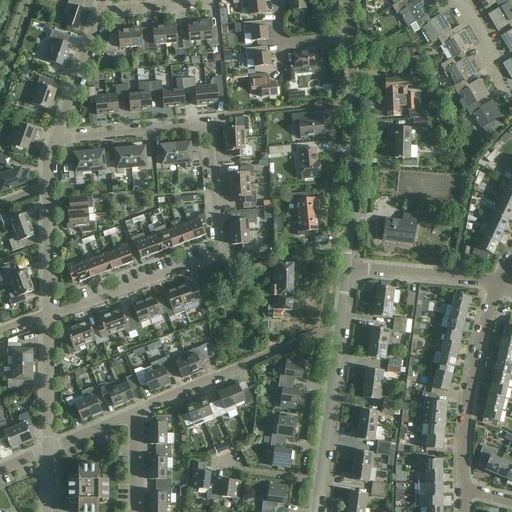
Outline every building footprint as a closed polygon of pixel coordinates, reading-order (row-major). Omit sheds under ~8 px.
[(69,15),(65,25),(78,29),(85,9),(81,8),(83,0),(82,0),(68,0),(64,14),(69,15)] [(241,3),(241,8),(242,16),(266,14),(264,0),(259,1),(258,0),(232,0),(233,4),(241,3)] [(288,0),(290,10),(307,8),(305,0),(288,0)] [(402,0),(395,5),(395,4),(392,6),(396,14),(399,12),(407,26),(415,22),(427,15),(429,14),(420,0),(415,0),(407,5),(404,0),(402,0)] [(479,0),(485,9),(496,2),(499,7),(499,8),(508,2),(509,2),(511,1),(510,0),(479,0)] [(499,8),(499,7),(488,14),(497,31),(509,24),(511,29),(511,30),(511,29),(511,8),(509,2),(508,2),(499,8)] [(415,22),(419,29),(422,28),(430,42),(438,38),(438,37),(450,30),(450,31),(451,30),(442,14),(430,20),(427,15),(415,22)] [(210,20),(198,21),(200,41),(206,40),(207,44),(209,46),(218,45),(217,30),(211,31),(210,20)] [(188,33),(182,33),(184,49),(192,48),(195,45),(194,41),(200,41),(198,21),(187,22),(188,33)] [(261,21),(243,23),(245,44),(252,43),(252,41),(268,40),(267,26),(261,27),(261,21)] [(175,23),(164,24),(165,44),(171,43),(172,47),(175,49),(184,49),(182,33),(176,34),(175,23)] [(153,36),(147,37),(149,52),(158,51),(160,48),(160,44),(165,44),(164,24),(152,25),(153,36)] [(140,26),(129,28),(131,47),(137,47),(137,50),(140,53),(149,52),(147,37),(141,37),(140,26)] [(131,47),(129,28),(117,29),(118,36),(115,36),(109,34),(105,48),(103,53),(114,57),(116,51),(118,52),(122,52),(125,49),(125,48),(131,47)] [(438,37),(438,38),(442,45),(445,43),(453,58),(474,46),(464,29),(453,36),(450,31),(450,30),(438,37)] [(511,29),(500,36),(510,52),(511,51),(511,29),(511,30),(511,29)] [(52,30),(43,54),(49,56),(47,61),(63,66),(69,50),(70,50),(72,46),(71,45),(71,44),(64,42),(66,35),(52,30)] [(245,49),(246,60),(247,68),(254,67),(271,66),(269,53),(264,53),(263,47),(245,49)] [(295,68),(316,66),(314,51),(294,53),(295,68)] [(440,65),(445,73),(447,76),(450,75),(456,85),(465,80),(477,73),(467,57),(456,64),(452,58),(440,65)] [(511,58),(503,64),(511,79),(511,58)] [(410,72),(420,71),(419,61),(410,61),(410,72)] [(269,83),(268,74),(250,76),(251,90),(261,89),(262,97),(278,96),(276,82),(269,83)] [(210,85),(205,86),(207,105),(218,104),(217,88),(222,88),(221,75),(215,76),(215,78),(212,78),(210,82),(210,85)] [(37,90),(32,104),(34,105),(49,110),(54,95),(56,89),(54,89),(51,87),(53,81),(40,76),(37,83),(39,84),(37,90)] [(385,89),(386,96),(398,95),(406,95),(407,110),(415,109),(414,98),(413,92),(407,93),(407,86),(417,86),(417,78),(410,78),(410,77),(401,77),(401,78),(384,79),(384,90),(385,89)] [(177,89),(172,89),(174,108),(185,107),(183,92),(189,91),(188,78),(176,79),(177,89)] [(194,78),(188,78),(189,91),(195,90),(196,106),(207,105),(205,86),(195,87),(194,78)] [(456,85),(453,87),(458,95),(460,93),(463,97),(464,99),(459,101),(464,109),(466,108),(468,107),(478,101),(478,102),(489,95),(480,79),(468,85),(465,80),(456,85)] [(149,85),(138,86),(139,92),(141,111),(151,110),(150,95),(156,94),(155,81),(148,82),(149,85)] [(161,81),(155,81),(156,94),(162,94),(163,109),(174,108),(172,89),(162,90),(161,81)] [(128,84),(121,85),(123,97),(129,97),(130,112),(141,111),(139,92),(129,93),(128,84)] [(116,94),(106,95),(108,114),(118,113),(117,98),(123,97),(121,85),(115,85),(116,94)] [(108,114),(106,95),(96,96),(95,87),(88,88),(89,100),(95,100),(97,115),(108,114)] [(398,95),(386,96),(386,112),(399,112),(399,103),(404,103),(404,99),(398,99),(398,98),(398,95)] [(468,107),(466,108),(470,116),(473,115),(481,129),(482,128),(486,134),(501,126),(497,120),(502,117),(493,100),(481,107),(478,102),(478,101),(468,107)] [(306,113),(292,114),(293,126),(299,125),(300,137),(313,136),(313,138),(324,137),(322,118),(307,119),(306,113)] [(224,128),(225,139),(245,138),(244,131),(248,131),(248,117),(235,118),(235,127),(224,128)] [(413,126),(427,126),(427,118),(412,119),(413,126)] [(15,146),(14,148),(18,150),(23,151),(23,149),(28,150),(32,138),(35,139),(38,130),(19,123),(11,144),(15,146)] [(394,142),(394,145),(409,146),(410,133),(406,133),(406,128),(387,127),(387,139),(395,139),(395,142),(394,142)] [(245,138),(225,139),(226,151),(232,151),(232,157),(237,157),(252,156),(252,147),(247,145),(245,145),(245,138)] [(190,143),(175,144),(177,163),(185,163),(185,169),(200,167),(199,153),(191,153),(190,143)] [(175,144),(160,146),(161,156),(155,157),(156,169),(169,168),(169,164),(177,163),(175,144)] [(409,146),(394,145),(394,158),(402,158),(401,164),(416,165),(416,158),(409,158),(409,146)] [(281,152),(274,146),(268,153),(275,159),(281,152)] [(144,147),(129,148),(131,167),(139,167),(139,171),(152,170),(151,157),(145,158),(144,147)] [(116,160),(110,161),(111,173),(124,172),(123,168),(131,167),(129,148),(115,150),(116,160)] [(299,150),(302,179),(321,177),(319,161),(316,161),(315,148),(299,150)] [(494,150),(490,154),(494,158),(498,154),(494,150)] [(103,151),(88,152),(90,171),(98,171),(98,175),(111,173),(110,161),(104,161),(103,151)] [(90,171),(88,152),(73,153),(74,164),(68,165),(69,179),(82,177),(82,172),(90,171)] [(0,154),(0,162),(7,164),(9,158),(0,154)] [(494,158),(490,154),(486,159),(489,163),(494,158)] [(229,181),(229,186),(250,184),(250,177),(254,177),(253,166),(240,167),(241,173),(227,174),(228,181),(229,181)] [(0,174),(0,191),(0,192),(32,180),(28,171),(22,173),(20,167),(0,174)] [(229,191),(228,191),(229,198),(236,197),(236,203),(243,203),(256,202),(255,192),(251,192),(250,184),(229,186),(229,191)] [(511,194),(504,191),(499,202),(511,208),(511,194)] [(296,200),(298,216),(316,214),(315,209),(319,208),(318,198),(308,199),(307,192),(293,194),(293,201),(296,200)] [(69,205),(65,205),(65,212),(67,212),(68,216),(88,214),(88,207),(92,207),(91,197),(72,198),(68,199),(69,205)] [(511,208),(499,202),(493,213),(508,220),(511,212),(511,208)] [(230,220),(231,232),(248,231),(248,224),(256,223),(255,209),(239,211),(240,220),(230,220)] [(11,224),(14,230),(30,224),(26,213),(13,218),(11,211),(0,215),(0,217),(3,226),(7,225),(7,226),(11,224)] [(384,234),(383,241),(405,243),(405,237),(413,238),(415,224),(416,215),(405,213),(404,222),(385,220),(382,220),(382,226),(385,226),(383,234),(384,234)] [(493,213),(488,225),(503,231),(508,220),(493,213)] [(88,214),(68,216),(68,221),(66,221),(67,228),(81,227),(82,232),(95,231),(94,222),(89,221),(88,214)] [(198,219),(188,223),(194,239),(205,235),(201,225),(205,224),(204,214),(197,216),(198,219)] [(316,214),(298,216),(299,226),(296,226),(297,232),(297,234),(298,235),(300,236),(308,235),(308,231),(317,230),(316,214)] [(179,219),(175,221),(183,243),(186,242),(194,239),(188,223),(181,225),(179,219)] [(173,228),(167,231),(173,247),(181,244),(183,243),(175,221),(171,222),(173,228)] [(30,224),(14,230),(16,237),(12,238),(12,239),(8,240),(12,251),(24,247),(22,240),(34,235),(30,224)] [(165,225),(154,229),(162,251),(164,250),(173,247),(167,231),(165,225)] [(488,225),(483,236),(498,243),(503,231),(488,225)] [(152,236),(145,239),(151,255),(160,252),(162,251),(154,229),(150,231),(152,236)] [(257,231),(248,231),(231,232),(232,245),(242,244),(242,250),(258,249),(257,231)] [(143,233),(132,237),(130,238),(133,244),(135,243),(141,259),(151,255),(145,239),(143,233)] [(483,236),(478,247),(475,246),(472,253),(485,260),(489,253),(492,254),(498,243),(483,236)] [(127,245),(116,249),(122,266),(133,262),(127,245)] [(467,259),(469,247),(462,246),(460,258),(467,259)] [(116,249),(105,253),(111,270),(113,269),(114,269),(122,266),(116,249)] [(105,253),(95,257),(101,274),(109,271),(111,270),(105,253)] [(95,257),(84,261),(90,278),(92,277),(101,274),(95,257)] [(72,263),(66,265),(71,278),(72,281),(78,279),(79,282),(88,279),(90,278),(84,261),(73,265),(72,263)] [(265,263),(253,264),(254,271),(266,270),(265,263)] [(262,295),(267,295),(278,296),(292,296),(293,278),(293,264),(275,263),(274,286),(270,286),(270,291),(262,291),(262,295)] [(0,280),(3,279),(5,284),(11,282),(12,287),(30,280),(26,270),(17,274),(15,268),(10,270),(8,266),(0,268),(0,280)] [(30,280),(12,287),(14,292),(9,294),(11,299),(9,300),(11,306),(26,300),(24,294),(34,291),(30,280)] [(177,287),(176,288),(183,307),(200,300),(197,285),(197,283),(188,286),(187,284),(183,285),(182,284),(177,286),(177,287)] [(167,297),(161,299),(167,313),(168,317),(185,311),(183,307),(176,288),(175,288),(175,287),(169,289),(170,290),(165,292),(167,297)] [(377,287),(375,301),(392,303),(394,289),(377,287)] [(413,306),(415,293),(408,292),(406,305),(413,306)] [(454,293),(451,305),(467,309),(470,297),(454,293)] [(144,300),(143,300),(150,319),(167,313),(161,299),(156,301),(154,296),(150,298),(149,297),(144,299),(144,300)] [(278,296),(277,304),(271,303),(271,305),(268,305),(267,313),(273,313),(272,318),(283,318),(283,310),(291,310),(292,296),(278,296)] [(137,316),(131,318),(136,332),(142,330),(139,323),(150,319),(143,300),(142,301),(142,300),(136,302),(137,302),(132,304),(137,316)] [(392,303),(375,301),(373,315),(390,318),(392,303)] [(451,305),(449,317),(464,321),(467,309),(451,305)] [(114,311),(110,312),(117,332),(124,330),(126,333),(127,333),(130,340),(138,337),(136,332),(131,318),(125,320),(121,308),(114,310),(114,311)] [(102,323),(96,326),(98,330),(102,342),(109,340),(107,336),(117,332),(110,312),(106,314),(105,313),(99,316),(102,323)] [(449,317),(446,329),(462,332),(464,321),(449,317)] [(394,318),(393,324),(410,326),(411,320),(394,318)] [(505,324),(503,336),(511,338),(511,318),(510,318),(508,325),(505,324)] [(82,323),(77,325),(85,345),(95,341),(96,345),(102,342),(98,330),(92,332),(88,320),(81,322),(82,323)] [(413,329),(413,334),(420,335),(421,329),(419,329),(420,322),(417,322),(417,324),(414,323),(413,329)] [(371,328),(369,342),(387,344),(391,345),(393,331),(409,333),(410,326),(393,324),(392,330),(371,328)] [(70,355),(76,352),(81,351),(79,347),(85,345),(77,325),(73,326),(72,326),(66,328),(71,340),(65,343),(70,355)] [(446,329),(443,341),(459,344),(462,332),(446,329)] [(162,330),(155,333),(158,338),(164,336),(162,330)] [(511,338),(503,336),(500,347),(511,350),(511,338)] [(443,341),(440,352),(456,356),(459,344),(443,341)] [(369,342),(367,356),(385,359),(387,344),(369,342)] [(21,343),(7,343),(7,357),(7,365),(13,365),(32,365),(32,350),(21,350),(21,343)] [(194,349),(184,353),(186,358),(192,374),(203,370),(200,365),(205,359),(211,357),(206,344),(200,347),(194,349)] [(144,347),(132,351),(135,357),(146,353),(144,347)] [(511,350),(500,347),(497,359),(511,362),(511,350)] [(440,352),(438,364),(453,368),(456,356),(440,352)] [(174,357),(168,360),(173,373),(179,370),(182,379),(192,374),(184,353),(174,357)] [(280,375),(279,382),(294,384),(294,377),(301,378),(304,360),(286,358),(284,358),(282,359),(282,361),(283,363),(286,363),(284,375),(280,375)] [(389,359),(388,365),(401,367),(402,360),(389,359)] [(511,362),(497,359),(494,371),(510,375),(511,365),(511,362)] [(114,360),(108,362),(110,369),(117,366),(114,360)] [(160,369),(153,371),(160,388),(170,384),(167,375),(173,373),(168,360),(158,364),(160,369)] [(438,364),(435,376),(450,379),(453,368),(438,364)] [(32,365),(13,365),(13,373),(7,373),(7,388),(21,388),(21,380),(32,380),(32,365)] [(401,367),(388,365),(387,372),(400,373),(401,367)] [(134,370),(135,374),(140,386),(146,383),(150,392),(160,388),(153,371),(151,367),(145,369),(140,367),(134,370)] [(84,368),(74,372),(76,378),(86,374),(84,368)] [(366,368),(364,383),(381,385),(382,378),(383,371),(366,368)] [(494,371),(492,383),(507,386),(510,375),(494,371)] [(127,382),(117,386),(124,403),(134,399),(130,390),(137,387),(131,375),(125,378),(127,382)] [(450,379),(435,376),(432,388),(448,391),(450,379)] [(104,383),(97,385),(104,401),(106,405),(112,402),(114,407),(124,403),(117,386),(115,382),(108,385),(104,383)] [(294,384),(279,382),(278,389),(282,390),(280,402),(278,401),(277,402),(276,405),(278,406),(280,406),(280,407),(297,409),(300,391),(293,390),(294,384)] [(381,385),(364,383),(362,397),(379,400),(381,385)] [(492,383),(489,394),(504,398),(507,386),(492,383)] [(97,385),(81,392),(83,395),(91,416),(101,412),(98,403),(104,401),(97,385)] [(238,385),(228,389),(235,405),(244,401),(246,405),(253,402),(247,388),(241,391),(238,385)] [(220,399),(214,402),(220,416),(236,409),(235,405),(228,389),(218,393),(220,399)] [(423,411),(429,412),(445,413),(446,401),(436,400),(436,395),(422,392),(421,399),(424,399),(423,411)] [(489,394),(486,406),(501,409),(504,398),(489,394)] [(71,396),(65,399),(71,414),(78,412),(81,420),(91,416),(83,395),(73,399),(71,396)] [(205,398),(195,402),(202,419),(204,423),(220,416),(214,402),(208,405),(205,398)] [(383,400),(382,406),(395,408),(396,401),(383,400)] [(187,430),(194,427),(204,423),(202,419),(195,402),(185,406),(188,413),(181,416),(187,430)] [(501,409),(486,406),(483,418),(499,421),(501,409)] [(360,409),(358,424),(376,426),(378,412),(360,409)] [(423,411),(423,412),(422,423),(428,424),(444,425),(445,413),(429,412),(423,411)] [(20,424),(14,427),(21,444),(32,440),(27,428),(33,425),(27,412),(19,415),(18,418),(20,424)] [(149,422),(149,433),(166,433),(166,423),(171,423),(171,415),(156,415),(156,422),(149,422)] [(272,433),(271,441),(285,443),(286,436),(293,437),(296,419),(278,417),(276,417),(274,418),(274,420),(275,422),(278,422),(276,434),(272,433)] [(2,422),(0,423),(0,438),(0,439),(6,436),(11,449),(21,444),(14,427),(8,429),(6,423),(2,422)] [(376,426),(358,424),(357,438),(374,441),(376,426)] [(428,424),(427,436),(443,437),(444,425),(428,424)] [(166,433),(149,433),(149,444),(156,444),(156,451),(171,451),(171,444),(166,444),(166,433)] [(443,437),(427,436),(426,448),(442,449),(443,437)] [(285,443),(271,441),(270,448),(274,448),(272,460),(270,460),(269,461),(268,463),(270,465),(272,465),(272,466),(289,468),(292,450),(285,449),(285,443)] [(378,441),(377,447),(390,449),(390,442),(378,441)] [(486,467),(484,469),(496,474),(501,459),(496,457),(496,451),(483,446),(480,452),(482,453),(478,463),(486,467)] [(355,450),(353,465),(370,467),(372,453),(355,450)] [(149,458),(149,468),(166,468),(166,458),(171,458),(171,451),(156,451),(156,458),(149,458)] [(501,459),(496,474),(507,478),(511,464),(511,457),(507,456),(507,457),(503,455),(501,459)] [(426,459),(426,471),(442,471),(442,459),(426,459)] [(193,462),(192,470),(190,487),(191,488),(190,490),(192,491),(194,492),(195,490),(196,488),(208,490),(206,499),(214,500),(215,485),(209,484),(210,472),(205,472),(206,470),(204,468),(203,468),(203,463),(193,462)] [(68,479),(68,500),(73,500),(73,504),(78,504),(77,511),(98,511),(98,504),(102,504),(102,500),(108,500),(108,479),(103,479),(102,475),(98,475),(98,465),(78,465),(78,475),(73,475),(73,479),(68,479)] [(370,467),(353,465),(351,479),(368,482),(370,467)] [(166,468),(149,468),(149,479),(156,479),(156,486),(171,486),(171,479),(166,479),(166,468)] [(418,479),(418,484),(442,484),(442,471),(426,471),(426,479),(418,479)] [(215,485),(214,500),(221,501),(221,496),(233,498),(233,500),(234,502),(236,502),(238,501),(238,499),(239,499),(241,481),(223,479),(222,486),(215,485)] [(372,482),(371,488),(384,490),(385,483),(372,482)] [(263,501),(262,508),(277,510),(278,503),(285,504),(287,486),(269,484),(267,484),(265,485),(265,487),(266,489),(269,489),(267,501),(263,501)] [(442,484),(418,484),(426,484),(426,496),(442,496),(442,484)] [(149,493),(149,504),(166,504),(171,504),(171,486),(156,486),(156,493),(149,493)] [(384,490),(371,488),(371,495),(383,496),(384,490)] [(349,491),(348,506),(365,508),(367,494),(349,491)] [(442,496),(426,496),(426,508),(442,508),(442,496)]
